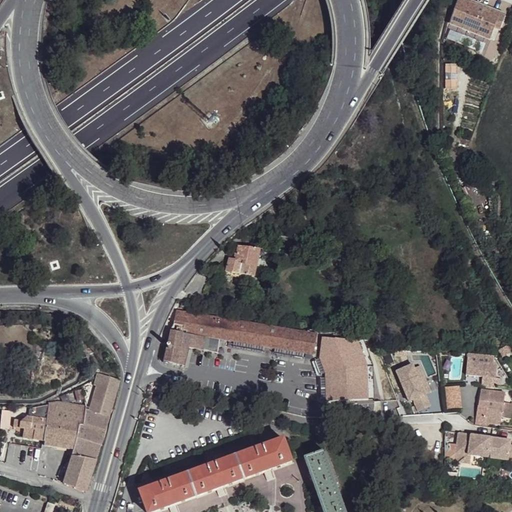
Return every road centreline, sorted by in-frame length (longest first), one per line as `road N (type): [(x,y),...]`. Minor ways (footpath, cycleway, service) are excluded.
road 1 (motorway): [(0,195),(269,0)]
road 2 (motorway): [(226,0),(0,163)]
road 3 (primary): [(57,146),(126,197),(210,206),(252,194)]
road 4 (secondary): [(57,146),(126,285)]
road 5 (primary): [(31,0),(23,35),(27,85),(57,146)]
road 6 (motorway): [(329,122),(412,0)]
road 7 (motorway): [(23,290),(92,310),(136,366)]
road 8 (secondary): [(100,504),(136,366)]
road 9 (primary): [(329,122),(347,66),(341,0)]
road 10 (secondary): [(136,366),(193,260)]
